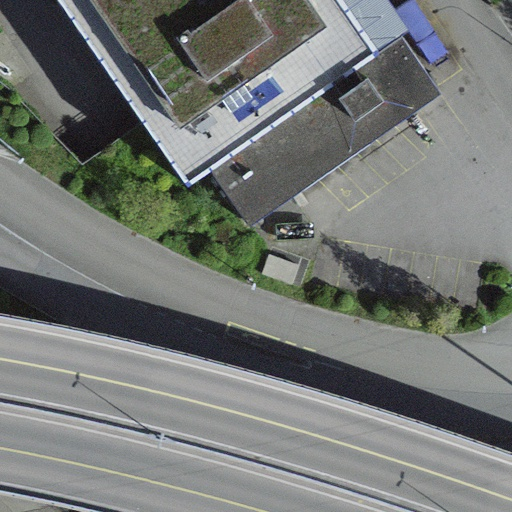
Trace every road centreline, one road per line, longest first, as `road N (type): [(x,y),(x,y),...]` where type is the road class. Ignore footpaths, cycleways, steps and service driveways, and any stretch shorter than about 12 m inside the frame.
road 1 (unclassified): [(7,232),(187,325),(346,369),(511,391)]
road 2 (secondary): [(511,501),(219,408),(0,359)]
road 3 (secondary): [(0,449),(266,511)]
